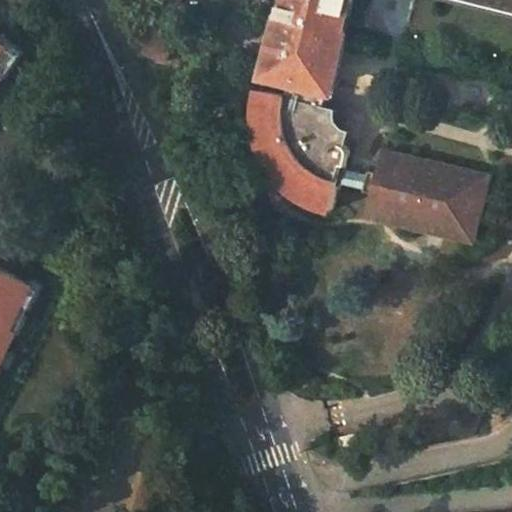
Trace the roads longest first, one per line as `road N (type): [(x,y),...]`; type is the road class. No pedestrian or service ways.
road 1 (residential): [(289,511),(147,151)]
road 2 (residential): [(147,151),(146,401),(100,511)]
road 3 (residential): [(147,151),(80,0)]
road 4 (unknown): [(511,161),(367,122)]
